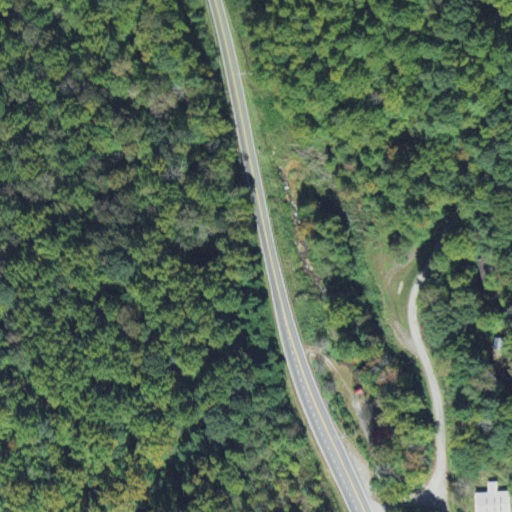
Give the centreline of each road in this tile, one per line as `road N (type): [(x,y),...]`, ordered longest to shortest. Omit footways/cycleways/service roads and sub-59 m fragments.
road 1 (residential): [(370,511),(418,498),(438,468),(435,398),(410,303),(463,184),(481,31),(511,13)]
road 2 (primary): [(356,511),(301,372),(211,0)]
